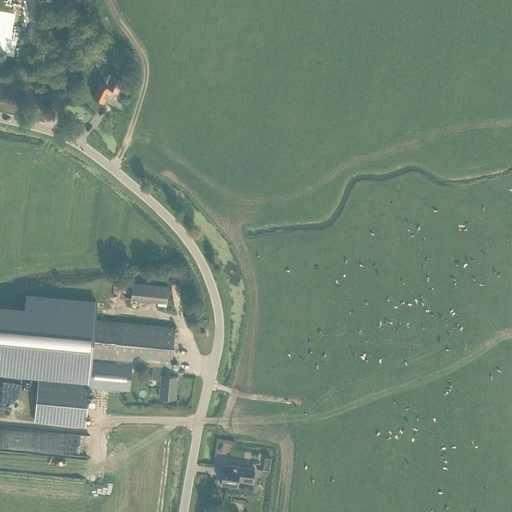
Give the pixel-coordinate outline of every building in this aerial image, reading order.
[(17,35),(19,35),(24,0),(0,0),(0,67),(4,68),(6,53),(14,54),(17,35)] [(99,83),(92,97),(103,103),(110,89),(117,92),(122,82),(114,77),(114,76),(109,74),(106,79),(107,79),(103,85),(99,83)] [(131,299),(166,302),(168,286),(132,283),(131,299)] [(121,376),(123,364),(153,367),(152,381),(161,381),(159,398),(175,400),(177,378),(163,377),(164,368),(170,368),(174,327),(96,320),(97,303),(28,297),(26,317),(0,314),(0,372),(90,381),(94,385),(99,387),(108,388),(113,387),(117,385),(120,381),(121,376)] [(89,385),(38,381),(34,421),(85,425),(89,385)] [(95,407),(93,412),(108,417),(110,411),(95,407)] [(265,457),(262,470),(268,471),(271,458),(265,457)] [(237,487),(238,481),(252,483),(254,469),(240,467),(240,466),(223,464),(220,485),(237,487)]
